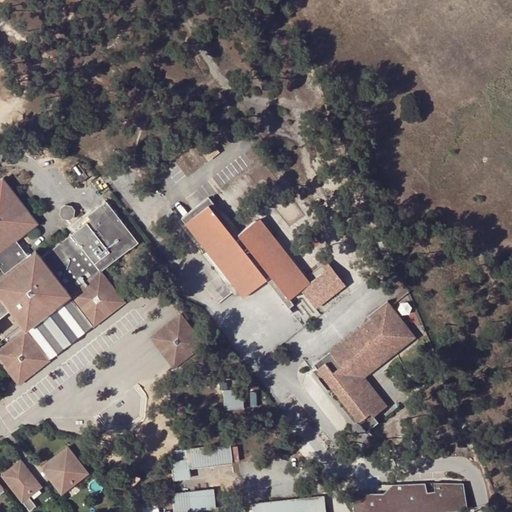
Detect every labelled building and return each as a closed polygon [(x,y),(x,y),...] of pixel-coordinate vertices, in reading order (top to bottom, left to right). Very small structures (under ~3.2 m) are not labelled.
[(26,328),(40,317),(55,306),(69,295),(94,326),(125,301),(101,270),(137,241),(106,201),(97,208),(100,213),(91,220),(43,257),(36,249),(28,255),(17,241),(38,223),(2,177),(0,179),(0,268),(4,274),(0,276),(0,331),(8,342),(0,348),(0,360),(19,384),(50,360),(26,328)] [(208,197),(193,209),(207,226),(210,223),(201,211),(208,205),(230,232),(234,229),(208,197)] [(63,218),(69,219),(73,216),(75,210),(71,206),(65,205),(61,208),(59,214),(63,218)] [(193,209),(181,218),(230,280),(237,289),(243,297),(266,279),(284,302),(288,299),(306,285),(256,220),(238,234),(234,229),(230,232),(208,205),(201,211),(210,223),(207,226),(193,209)] [(87,215),(91,220),(100,213),(97,208),(87,215)] [(259,217),(256,220),(306,285),(310,283),(259,217)] [(230,280),(226,284),(233,292),(237,289),(230,280)] [(40,317),(26,328),(50,360),(94,326),(69,295),(55,306),(67,321),(63,324),(66,329),(60,333),(57,330),(53,333),(40,317)] [(284,302),(289,308),(293,304),(288,299),(284,302)] [(411,330),(387,300),(369,315),(377,325),(371,330),(365,324),(324,357),(328,362),(319,369),(324,375),(320,378),(329,390),(333,386),(369,431),(381,421),(376,415),(371,409),(381,401),(361,375),(363,373),(395,347),(393,345),(411,330)] [(55,306),(40,317),(53,333),(57,330),(60,333),(66,329),(63,324),(67,321),(55,306)] [(181,313),(150,338),(175,370),(206,344),(181,313)] [(371,409),(376,415),(389,405),(366,376),(416,336),(411,330),(393,345),(395,347),(363,373),(361,375),(381,401),(371,409)] [(324,357),(315,364),(319,369),(328,362),(324,357)] [(244,390),(229,391),(230,409),(245,409),(244,390)] [(175,459),(171,459),(174,480),(191,478),(190,469),(232,464),(230,443),(175,450),(175,459)] [(68,446),(40,468),(62,495),(89,473),(68,446)] [(21,460),(1,475),(22,503),(42,487),(21,460)] [(383,493),(353,494),(354,511),(447,511),(460,511),(459,497),(467,497),(464,482),(435,483),(434,490),(429,492),(426,483),(397,484),(395,493),(383,493)] [(395,493),(397,484),(393,484),(383,493),(395,493)] [(214,489),(172,493),(174,511),(188,511),(216,509),(214,489)] [(326,511),(325,496),(265,502),(266,511),(326,511)] [(459,497),(460,511),(469,510),(467,497),(459,497)] [(141,511),(162,511),(161,501),(140,504),(141,511)] [(266,511),(265,502),(253,503),(254,511),(266,511)]
